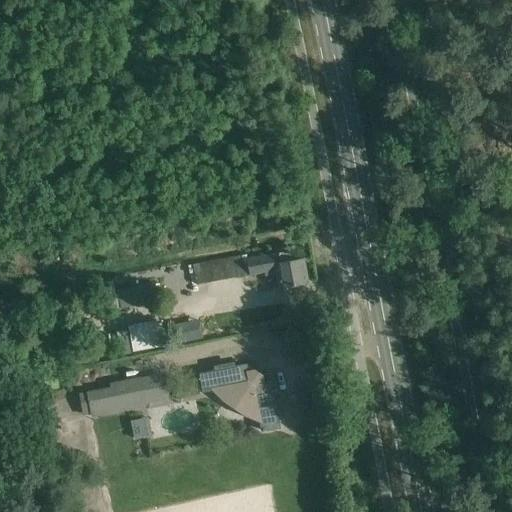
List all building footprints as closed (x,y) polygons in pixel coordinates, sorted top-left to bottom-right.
[(194,264),(198,284),(265,272),(265,275),(276,273),(279,288),(309,283),(304,258),(290,260),(288,251),(248,259),(247,255),(194,264)] [(122,307),(158,300),(154,284),(118,291),(122,307)] [(200,321),(188,324),(191,342),(204,339),(200,321)] [(126,324),(129,353),(156,350),(153,322),(126,324)] [(260,423),(261,431),(279,427),(276,411),(280,411),(277,393),(272,394),(270,382),(263,383),(262,377),(254,372),(247,373),(246,366),(234,368),(233,364),(214,367),(214,370),(199,373),(203,394),(213,392),(223,402),(235,410),(247,417),(260,423)] [(79,394),(83,416),(91,414),(92,417),(146,407),(146,404),(170,400),(165,375),(142,380),(141,378),(110,384),(111,388),(79,394)] [(143,420),(131,423),(134,439),(146,436),(143,420)]
